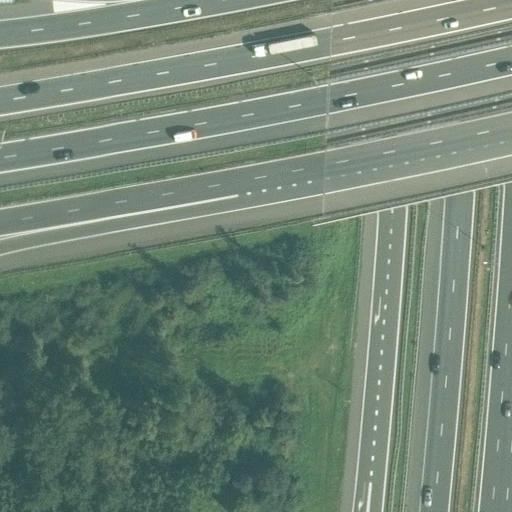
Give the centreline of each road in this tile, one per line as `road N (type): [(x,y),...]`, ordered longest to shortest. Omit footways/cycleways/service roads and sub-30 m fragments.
road 1 (motorway): [(0,159),(511,56)]
road 2 (motorway): [(511,0),(0,101)]
road 3 (motorway): [(472,0),(433,511)]
road 4 (motorway): [(404,0),(396,213),(372,479)]
road 5 (motorway): [(0,247),(266,180)]
road 6 (motorway): [(0,220),(266,180)]
road 7 (motorway): [(266,180),(511,129)]
road 8 (motorway): [(168,3),(0,35)]
road 9 (motorway): [(496,511),(511,347)]
